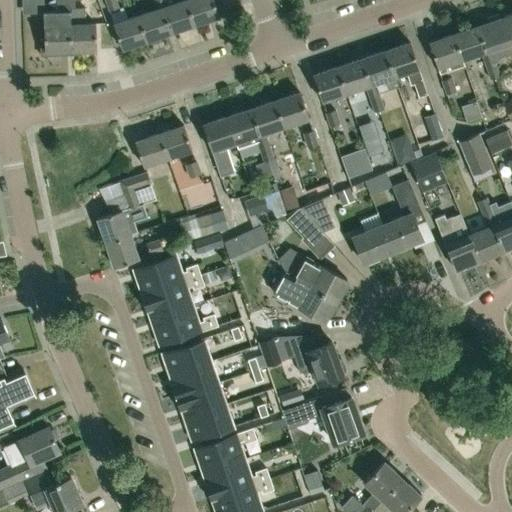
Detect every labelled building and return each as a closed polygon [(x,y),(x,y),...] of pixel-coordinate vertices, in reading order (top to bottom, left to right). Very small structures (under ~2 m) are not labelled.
[(44,39),(40,39),(41,55),(57,55),(56,51),(70,50),(68,0),(57,0),(58,11),(43,11),(44,39)] [(73,0),(68,0),(70,50),(96,49),(95,23),(85,23),(85,7),(74,7),(73,0)] [(105,0),(109,11),(118,8),(115,0),(105,0)] [(147,40),(171,32),(159,0),(154,0),(158,9),(138,15),(147,40)] [(159,0),(171,32),(195,24),(186,0),(159,0)] [(186,0),(195,24),(219,15),(214,0),(186,0)] [(147,40),(138,15),(128,19),(124,9),(110,14),(114,24),(122,49),(147,40)] [(488,17),(490,21),(479,25),(487,50),(484,51),(488,64),(496,61),(497,63),(503,56),(511,53),(511,49),(510,43),(511,42),(503,17),(501,17),(500,13),(488,17)] [(511,13),(503,17),(511,42),(511,41),(511,13)] [(463,58),(484,51),(487,50),(479,25),(455,33),(463,58)] [(440,73),(465,64),(462,59),(463,58),(455,33),(430,41),(439,66),(438,67),(440,73)] [(429,93),(419,67),(411,42),(386,50),(399,86),(395,75),(407,71),(411,84),(415,83),(419,96),(429,93)] [(399,86),(386,50),(363,58),(371,83),(375,82),(379,92),(383,91),(399,86)] [(371,83),(363,58),(339,66),(347,91),(366,85),(370,98),(379,94),(379,92),(375,82),(371,83)] [(493,78),(501,75),(497,63),(496,61),(488,64),(493,78)] [(323,100),(347,91),(339,66),(314,75),(323,100)] [(448,93),(458,90),(453,77),(444,80),(448,93)] [(284,125),(309,117),(300,92),(276,100),(284,125)] [(375,111),(384,108),(379,94),(370,98),(375,111)] [(486,97),(471,100),(475,121),(490,118),(486,97)] [(269,160),(274,158),(265,132),(284,125),(276,100),(252,108),(269,160)] [(269,160),(252,108),(228,116),(236,141),(237,141),(239,147),(258,141),(265,161),(269,160)] [(331,126),(340,123),(336,110),(327,113),(331,126)] [(431,139),(443,135),(435,112),(423,116),(431,139)] [(221,176),(230,173),(226,160),(231,158),(227,144),(236,141),(228,116),(203,124),(212,149),(216,162),(221,176)] [(168,156),(192,148),(184,123),(160,131),(168,156)] [(309,146),(317,144),(313,130),(304,133),(309,146)] [(144,165),(168,156),(160,131),(135,140),(144,165)] [(474,174),(492,166),(489,158),(479,134),(460,142),(474,174)] [(398,164),(417,157),(412,144),(394,151),(398,164)] [(447,181),(435,151),(410,161),(422,192),(447,181)] [(189,177),(199,173),(195,160),(184,164),(189,177)] [(130,234),(138,231),(134,221),(143,217),(139,205),(156,199),(146,171),(119,180),(128,206),(97,217),(106,242),(130,233),(130,234)] [(393,184),(387,171),(366,179),(372,193),(393,184)] [(417,222),(425,219),(426,218),(409,177),(408,178),(393,184),(405,215),(384,223),(395,249),(413,242),(423,237),(417,222)] [(354,200),(351,192),(349,186),(336,192),(342,205),(354,200)] [(266,206),(263,194),(244,200),(249,215),(268,208),(267,206),(266,206)] [(322,231),(334,225),(322,197),(300,207),(322,231)] [(490,205),(487,198),(479,201),(485,215),(494,211),(499,223),(494,226),(504,250),(511,246),(511,204),(511,202),(498,207),(496,202),(490,205)] [(302,236),(315,224),(300,207),(286,219),(302,236)] [(215,231),(228,227),(223,210),(210,213),(215,231)] [(480,260),(504,250),(494,226),(499,223),(494,211),(485,215),(490,227),(470,235),(480,260)] [(447,219),(445,214),(435,218),(456,270),(480,260),(470,235),(463,218),(456,221),(454,216),(447,219)] [(364,262),(395,249),(384,223),(354,236),(364,262)] [(114,266),(139,257),(130,234),(130,233),(106,242),(114,266)] [(150,255),(163,250),(158,238),(145,242),(150,255)] [(140,294),(200,274),(197,263),(186,267),(187,270),(181,272),(175,254),(134,268),(142,293),(140,293),(140,294)] [(348,280),(322,265),(318,263),(317,265),(304,258),(294,276),(293,277),(296,279),(296,278),(311,286),(337,300),(348,280)] [(337,300),(311,286),(296,278),(296,279),(293,277),(294,276),(287,272),(275,292),(299,306),(325,320),(337,300)] [(204,285),(200,274),(140,294),(146,310),(148,309),(151,319),(192,305),(186,288),(192,286),(193,289),(204,285)] [(219,307),(245,299),(242,288),(216,296),(219,307)] [(198,322),(192,305),(151,319),(160,345),(218,325),(214,313),(203,317),(204,320),(198,322)] [(0,340),(9,337),(1,318),(0,318),(0,340)] [(211,360),(203,338),(162,351),(170,374),(211,360)] [(273,343),(279,357),(291,352),(285,338),(273,343)] [(339,360),(333,342),(308,351),(320,383),(344,374),(344,372),(346,371),(347,368),(345,362),(342,359),(339,360)] [(218,382),(211,360),(170,374),(173,383),(171,384),(175,396),(218,382)] [(0,365),(0,431),(15,425),(5,401),(17,396),(19,402),(35,395),(24,369),(7,376),(2,364),(0,365)] [(235,367),(238,374),(245,371),(243,364),(235,367)] [(289,388),(300,387),(298,370),(288,371),(289,388)] [(248,377),(240,380),(242,389),(250,385),(248,377)] [(225,403),(218,382),(175,396),(179,409),(182,408),(185,417),(225,403)] [(338,389),(328,392),(322,395),(301,402),(307,418),(324,412),(334,443),(365,432),(353,397),(342,400),(338,389)] [(233,426),(225,403),(185,417),(192,440),(233,426)] [(261,410),(253,413),(255,420),(263,417),(261,410)] [(289,449),(320,439),(315,423),(284,433),(289,449)] [(0,487),(42,469),(38,459),(59,450),(49,427),(5,446),(15,469),(2,474),(0,472),(0,487)] [(252,427),(194,447),(203,473),(244,459),(238,442),(244,440),(245,443),(256,439),(252,427)] [(250,476),(244,459),(203,473),(206,482),(204,483),(209,498),(270,478),(266,467),(255,471),(256,474),(250,476)] [(347,511),(373,511),(384,500),(384,501),(404,479),(386,462),(365,483),(375,493),(364,506),(352,494),(341,506),(347,511)] [(52,483),(46,469),(0,489),(0,505),(29,492),(35,504),(49,497),(55,511),(63,511),(83,504),(70,475),(52,483)] [(273,489),(270,478),(209,498),(210,499),(212,499),(216,511),(254,511),(261,510),(255,492),(261,490),(262,493),(273,489)] [(396,511),(407,511),(423,496),(404,479),(384,501),(396,511)]
